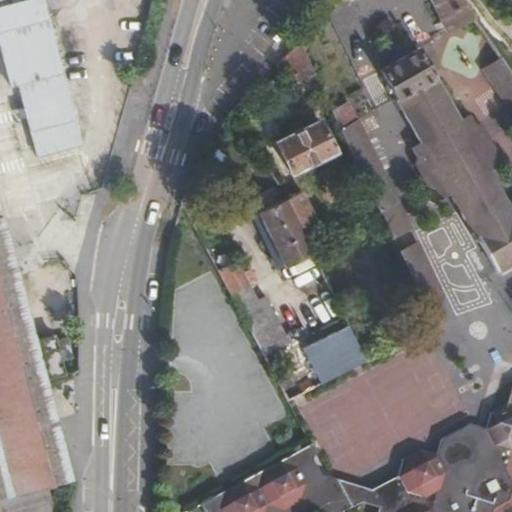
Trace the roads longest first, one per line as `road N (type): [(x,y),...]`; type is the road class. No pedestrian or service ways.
road 1 (tertiary): [(113,511),(127,271),(210,0)]
road 2 (unknown): [(89,0),(97,53),(93,141),(79,177),(40,205)]
road 3 (unknown): [(119,321),(40,205)]
